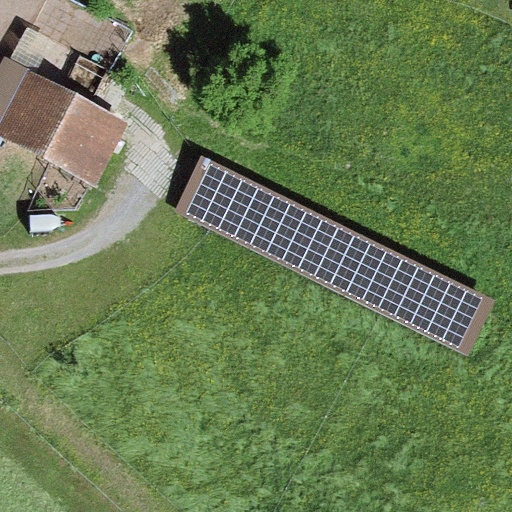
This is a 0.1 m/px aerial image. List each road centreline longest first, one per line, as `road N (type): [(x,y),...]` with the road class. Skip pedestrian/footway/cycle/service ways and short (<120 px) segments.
road 1 (motorway): [(511,364),(0,348)]
road 2 (track): [(0,272),(107,234),(156,171)]
